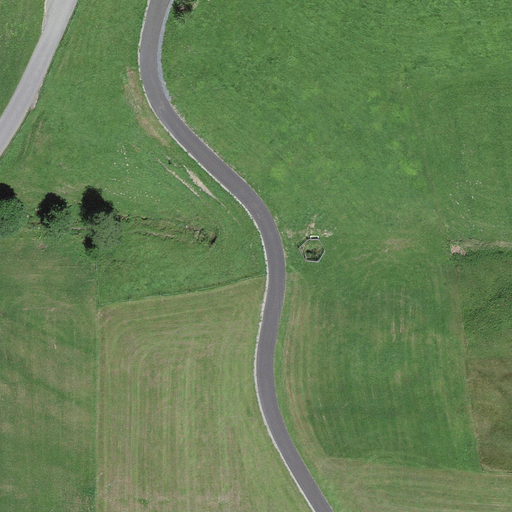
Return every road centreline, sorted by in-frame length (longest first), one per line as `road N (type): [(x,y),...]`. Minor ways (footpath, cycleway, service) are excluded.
road 1 (track): [(160,0),(150,81),(176,127),(268,227),(276,286),(266,392),(280,436),(325,511)]
road 2 (unclassified): [(0,139),(65,0)]
